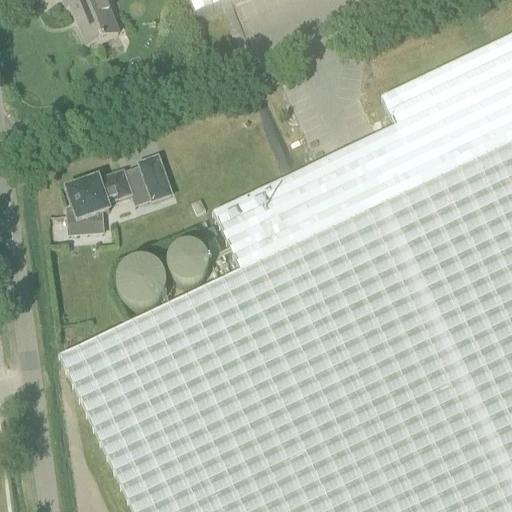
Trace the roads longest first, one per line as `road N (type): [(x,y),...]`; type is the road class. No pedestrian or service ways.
road 1 (unclassified): [(0,151),(263,67),(431,0)]
road 2 (unclassified): [(47,511),(0,192)]
